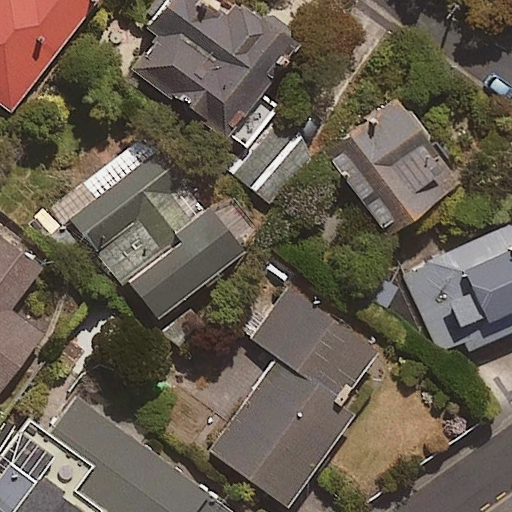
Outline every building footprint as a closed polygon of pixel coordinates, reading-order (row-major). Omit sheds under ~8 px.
[(0,0),(0,101),(4,105),(80,0),(0,0)] [(139,0),(130,15),(150,28),(125,65),(242,143),(271,100),(248,85),(285,30),(240,0),(139,0)] [(446,171),(385,90),(315,142),(376,223),(446,171)] [(200,202),(138,131),(56,203),(146,307),(248,219),(219,186),(200,202)] [(294,163),(264,180),(293,230),(322,213),(294,163)] [(511,226),(403,280),(441,356),(457,348),(461,357),(511,332),(511,226)] [(0,371),(33,326),(2,304),(35,259),(0,234),(0,371)] [(265,262),(226,317),(272,350),(205,446),(280,499),(346,406),(332,396),(373,338),(265,262)] [(231,511),(73,391),(46,427),(91,461),(74,484),(110,511),(231,511)] [(79,457),(13,409),(0,427),(0,511),(102,511),(103,511),(62,480),(79,457)]
